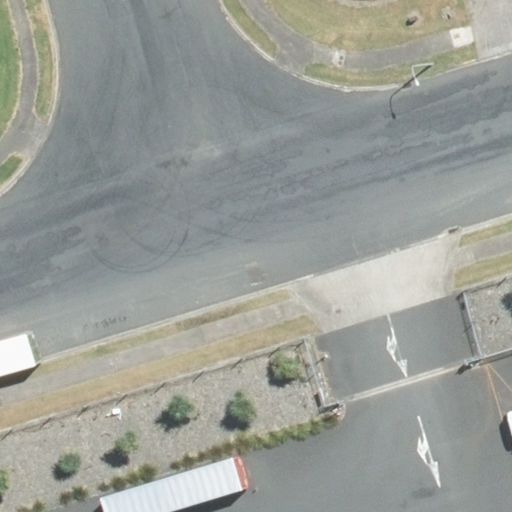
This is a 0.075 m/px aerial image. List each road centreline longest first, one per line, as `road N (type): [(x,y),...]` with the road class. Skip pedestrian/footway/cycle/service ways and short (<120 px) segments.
road 1 (unknown): [(79,511),(393,418)]
road 2 (secondary): [(203,216),(511,121)]
road 3 (unknown): [(393,418),(322,179)]
road 4 (unclassified): [(138,0),(203,216)]
road 5 (secondary): [(0,279),(203,216)]
